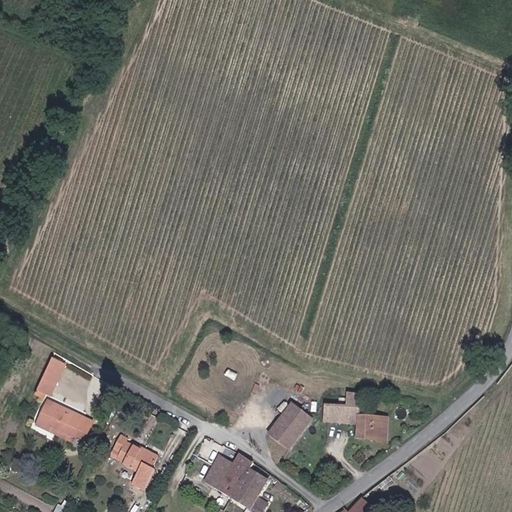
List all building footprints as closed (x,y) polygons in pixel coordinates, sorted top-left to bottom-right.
[(55,392),(72,362),(62,357),(46,387),(55,392)] [(41,422),(54,429),(57,423),(79,435),(89,418),(54,399),(41,422)] [(269,434),(289,449),(313,417),(293,402),(269,434)] [(358,426),(359,416),(359,409),(326,406),(325,423),(358,426)] [(359,416),(358,426),(357,439),(387,443),(389,419),(359,416)] [(76,441),(79,435),(57,423),(54,429),(76,441)] [(131,430),(123,443),(130,447),(135,438),(138,434),(131,430)] [(142,442),(135,438),(130,447),(123,443),(119,450),(132,458),(132,459),(145,467),(139,478),(151,486),(163,467),(159,464),(166,453),(143,439),(142,442)] [(212,478),(238,496),(261,463),(245,451),(240,460),(228,453),(212,478)] [(278,474),(261,463),(238,496),(262,511),(266,511),(276,499),(265,493),(278,474)] [(316,502),(285,480),(282,486),(312,508),(316,502)] [(347,511),(345,510),(342,511),(369,511),(373,508),(362,498),(349,511),(347,511)] [(64,511),(67,507),(59,503),(54,511),(64,511)]
